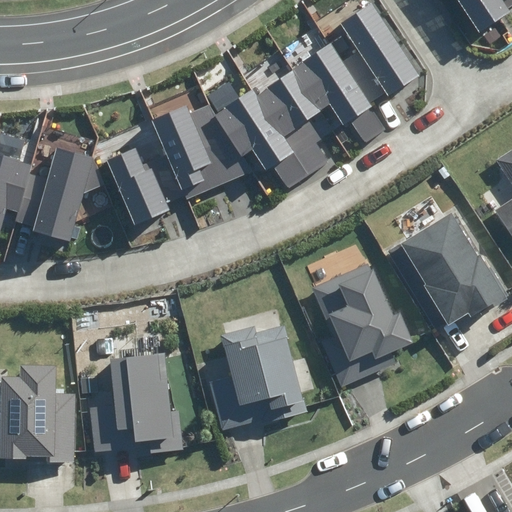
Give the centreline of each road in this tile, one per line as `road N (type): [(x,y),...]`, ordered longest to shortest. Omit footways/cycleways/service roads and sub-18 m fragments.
road 1 (residential): [(0,285),(44,287),(155,269),(261,235),(334,200),(488,103)]
road 2 (residential): [(249,511),(468,432),(511,403)]
road 3 (tertiary): [(177,0),(79,42),(0,44)]
road 4 (residential): [(420,0),(488,103)]
